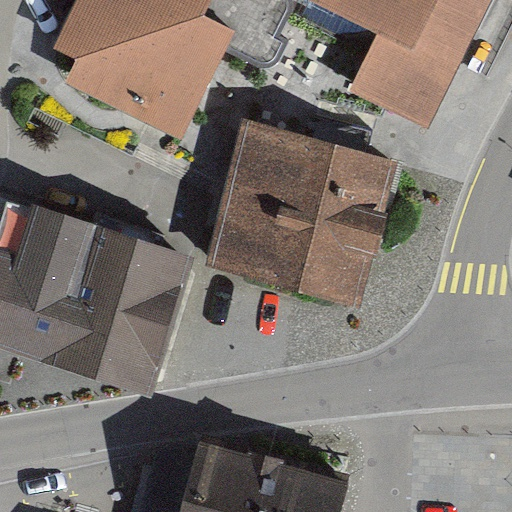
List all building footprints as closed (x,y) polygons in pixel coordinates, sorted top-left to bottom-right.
[(509,0),(113,0),(81,68),(228,138),(294,0),(326,0),(396,34),(370,88),(449,126),(509,0)] [(427,151),(285,123),(256,271),(398,298),(427,151)] [(232,255),(64,196),(24,306),(192,366),(232,255)] [(364,511),(375,477),(222,432),(198,511),(364,511)] [(149,511),(186,511),(193,490),(159,480),(149,511)]
